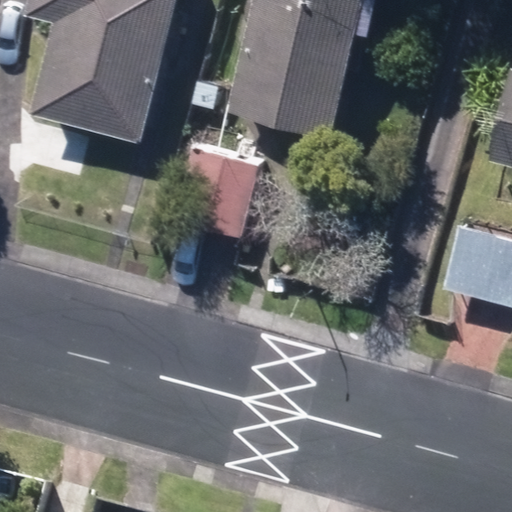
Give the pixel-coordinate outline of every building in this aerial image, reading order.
[(34,109),(141,139),(178,0),(32,0),(31,6),(60,14),(34,109)] [(257,0),(232,107),(334,131),(365,0),(257,0)] [(511,80),(492,152),(511,157),(511,80)] [(177,219),(243,236),(263,161),(197,144),(177,219)] [(443,286),(511,304),(511,233),(462,219),(443,286)]
